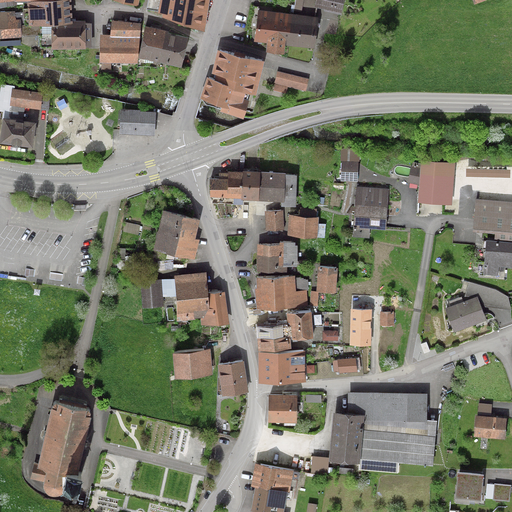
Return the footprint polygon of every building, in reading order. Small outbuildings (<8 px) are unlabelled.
[(51,24),(51,23),(69,22),(67,0),(51,0),(27,2),(23,2),(24,25),(28,25),(40,24),(51,24)] [(164,17),(200,29),(201,30),(206,0),(147,0),(146,9),(165,12),(164,17)] [(316,0),(316,5),(340,10),(341,0),(316,0)] [(282,52),(283,43),(288,44),(292,17),(258,13),(259,9),(252,8),(248,28),(255,30),(254,40),(268,42),(267,50),(282,52)] [(288,44),(313,47),(317,20),(292,17),(288,44)] [(0,36),(18,36),(17,20),(0,21),(0,36)] [(101,61),(136,61),(139,25),(112,21),(109,43),(101,43),(101,61)] [(84,22),(69,22),(51,23),(51,24),(40,24),(40,48),(84,47),(84,22)] [(152,59),(180,65),(185,38),(144,29),(138,58),(152,59)] [(202,98),(222,104),(220,109),(242,116),(248,101),(246,100),(249,92),(253,94),(261,61),(219,51),(214,73),(218,74),(216,80),(208,78),(202,98)] [(309,82),(279,76),(276,92),(288,94),(289,88),(307,92),(309,82)] [(39,108),(39,109),(48,109),(48,95),(13,91),(13,87),(1,85),(0,94),(0,110),(17,113),(18,105),(39,108)] [(148,133),(154,134),(155,114),(137,114),(137,112),(122,112),(121,132),(138,133),(139,133),(148,133)] [(30,145),(33,124),(4,120),(1,141),(10,142),(10,143),(13,147),(17,148),(21,145),(21,143),(30,145)] [(456,166),(427,163),(426,170),(425,186),(423,204),(453,207),(456,166)] [(342,164),(341,178),(355,180),(356,164),(342,164)] [(411,185),(425,186),(426,170),(412,169),(411,185)] [(210,195),(240,196),(242,173),(228,172),(227,174),(221,174),(221,179),(210,179),(210,195)] [(258,173),(242,173),(240,196),(256,197),(258,173)] [(283,199),(283,205),(293,206),(294,176),(258,173),(256,197),(283,199)] [(368,227),(384,228),(386,208),(375,207),(375,201),(386,202),(387,190),(356,188),(353,226),(352,226),(352,236),(368,237),(368,227)] [(511,203),(477,201),(474,230),(496,232),(496,239),(511,240),(511,203)] [(196,247),(191,246),(197,220),(163,211),(154,248),(193,258),(196,247)] [(267,212),(268,230),(281,230),(280,211),(267,212)] [(315,224),(315,217),(290,215),(288,230),(293,230),(292,235),(322,238),(323,225),(315,224)] [(141,225),(126,222),(124,232),(139,235),(141,225)] [(500,265),(511,266),(511,243),(486,241),(484,263),(475,263),(474,273),(499,275),(500,265)] [(285,265),(293,265),(293,245),(290,245),(290,242),(279,242),(279,244),(258,245),(258,253),(263,253),(263,271),(285,271),(285,265)] [(317,290),(334,291),(335,268),(319,267),(317,290)] [(200,316),(208,315),(207,292),(205,275),(173,278),(176,315),(186,314),(186,315),(187,315),(187,314),(196,313),(197,316),(200,316)] [(304,297),(304,294),(301,294),(301,279),(293,279),(293,276),(257,277),(259,308),(298,306),(298,299),(301,299),(301,297),(304,297)] [(144,306),(159,304),(157,282),(142,283),(144,306)] [(201,324),(225,323),(221,291),(207,292),(208,315),(200,316),(201,324)] [(351,343),(368,343),(369,297),(352,296),(351,343)] [(474,319),(483,316),(477,298),(460,304),(458,298),(449,302),(451,307),(445,309),(454,331),(476,323),(474,319)] [(286,314),(287,327),(311,325),(310,311),(289,312),(290,313),(286,314)] [(391,325),(391,312),(381,312),(381,325),(391,325)] [(286,327),(287,336),(288,342),(296,341),(296,338),(312,337),(311,325),(287,327),(286,327)] [(258,338),(286,336),(287,336),(286,327),(286,326),(257,328),(258,338)] [(289,347),(288,342),(287,336),(286,336),(258,338),(259,348),(261,349),(289,347)] [(419,344),(423,354),(433,350),(429,340),(419,344)] [(173,352),(176,377),(206,374),(203,349),(173,352)] [(265,382),(304,382),(303,351),(289,352),(273,351),(259,352),(260,380),(265,382)] [(357,360),(340,361),(340,373),(358,372),(357,360)] [(219,364),(223,394),(246,391),(242,361),(219,364)] [(349,415),(336,414),(331,456),(431,464),(434,434),(424,433),(424,420),(426,395),(349,393),(349,415)] [(302,414),(302,403),(295,403),(295,396),(269,395),(269,419),(295,420),(295,414),(302,414)] [(76,472),(82,448),(83,449),(85,441),(83,440),(89,415),(88,415),(89,411),(88,409),(85,408),(86,405),(83,405),(83,407),(61,402),(61,400),(59,399),(58,402),(55,402),(53,403),(52,407),(51,407),(45,432),(44,432),(42,439),(43,440),(38,464),(34,463),(30,478),(44,481),(44,485),(45,488),(48,491),(51,492),(55,492),(59,491),(62,488),(63,485),(77,488),(80,473),(76,472)] [(475,434),(503,437),(504,419),(476,417),(475,434)] [(311,471),(325,473),(326,459),(312,458),(311,471)] [(276,488),(292,491),(294,491),(298,471),(255,464),(253,475),(258,476),(256,485),(276,488)] [(280,498),(290,500),(292,491),(276,488),(256,485),(252,509),(267,511),(273,511),(275,499),(279,500),(280,498)] [(43,499),(42,507),(61,511),(63,503),(43,499)]
